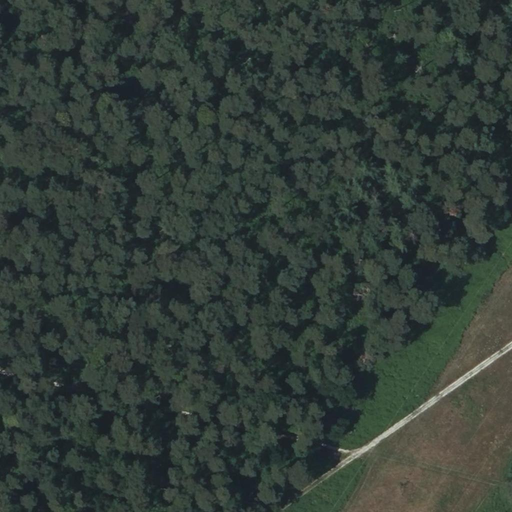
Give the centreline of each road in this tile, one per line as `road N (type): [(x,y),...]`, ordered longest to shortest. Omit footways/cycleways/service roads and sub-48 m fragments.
road 1 (track): [(378,436),(0,355)]
road 2 (track): [(511,342),(274,511)]
